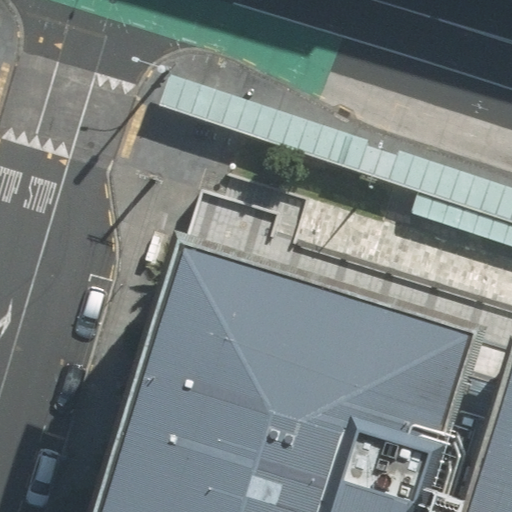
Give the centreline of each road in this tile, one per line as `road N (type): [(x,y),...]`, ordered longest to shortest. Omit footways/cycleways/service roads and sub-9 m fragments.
road 1 (residential): [(0,395),(114,0)]
road 2 (secondary): [(270,0),(511,73)]
